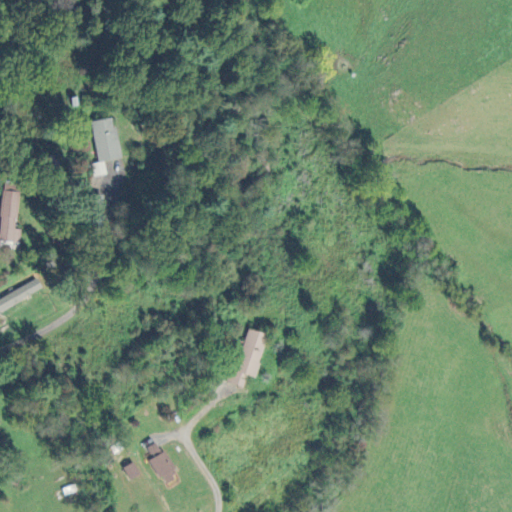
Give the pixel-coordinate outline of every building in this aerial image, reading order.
[(113,117),(90,121),(98,161),(121,157),(113,117)] [(23,229),(19,228),(22,184),(5,183),(2,240),(22,241),(23,229)] [(0,296),(0,308),(43,290),(39,280),(0,296)] [(226,383),(243,387),(246,375),(255,377),(266,334),(246,329),(237,365),(231,363),(226,383)] [(154,458),(150,460),(164,484),(178,475),(157,441),(147,447),(154,458)] [(140,474),(133,462),(123,468),(130,480),(140,474)]
